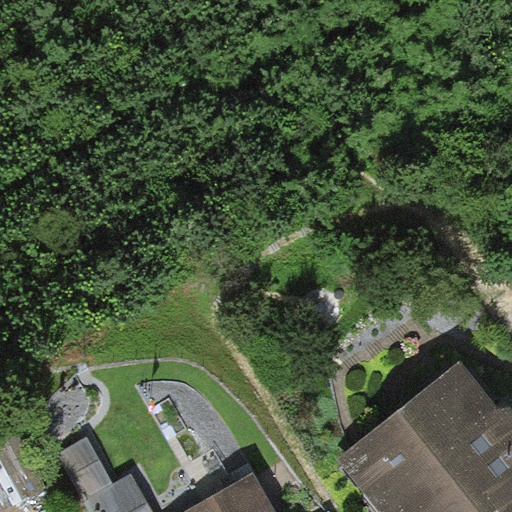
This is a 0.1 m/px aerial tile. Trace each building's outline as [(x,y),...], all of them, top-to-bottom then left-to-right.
[(460,366),(340,463),(379,511),(511,511),(511,417),(509,414),(502,419),(460,366)] [(19,436),(0,445),(0,511),(6,511),(47,491),(19,436)] [(86,503),(114,487),(87,440),(59,456),(86,503)] [(274,511),(253,476),(191,511),(274,511)] [(91,511),(153,511),(133,477),(114,487),(86,503),(91,511)]
